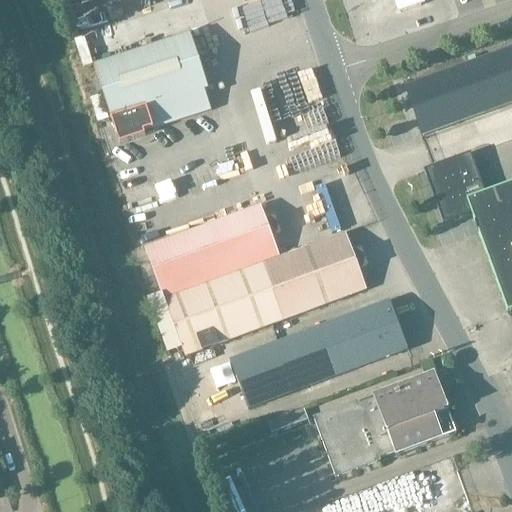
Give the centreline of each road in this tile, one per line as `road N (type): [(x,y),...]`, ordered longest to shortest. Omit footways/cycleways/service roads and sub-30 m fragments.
road 1 (unclassified): [(511,484),(470,377),(358,149),(331,72)]
road 2 (unclassified): [(331,72),(511,11)]
